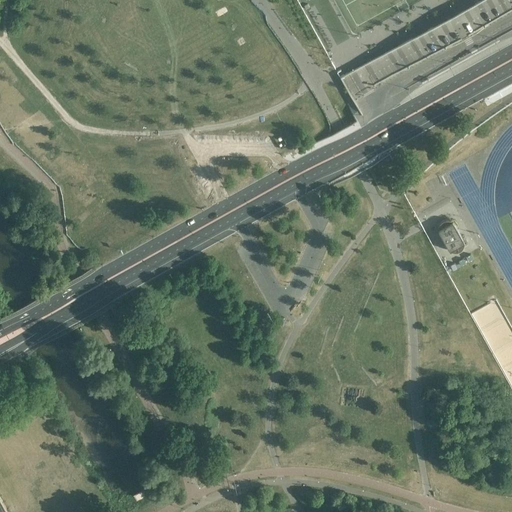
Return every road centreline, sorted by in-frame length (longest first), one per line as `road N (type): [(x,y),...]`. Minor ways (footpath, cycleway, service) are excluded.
road 1 (secondary): [(511,49),(0,333)]
road 2 (secondary): [(0,354),(511,71)]
